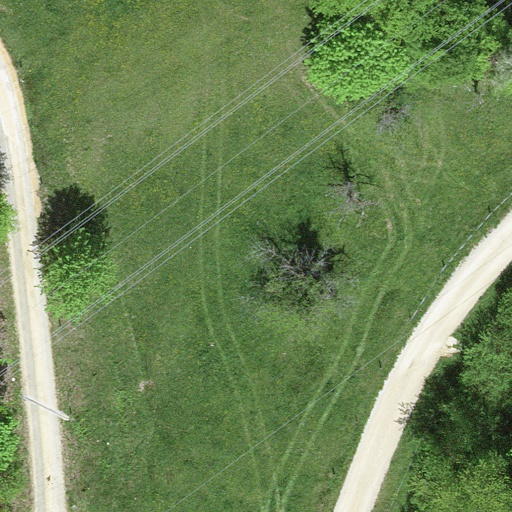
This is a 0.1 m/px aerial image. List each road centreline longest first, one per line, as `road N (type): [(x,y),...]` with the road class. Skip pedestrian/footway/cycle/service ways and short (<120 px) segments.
road 1 (track): [(49,511),(30,282),(0,98)]
road 2 (track): [(353,511),(407,380),(457,293),(511,234)]
